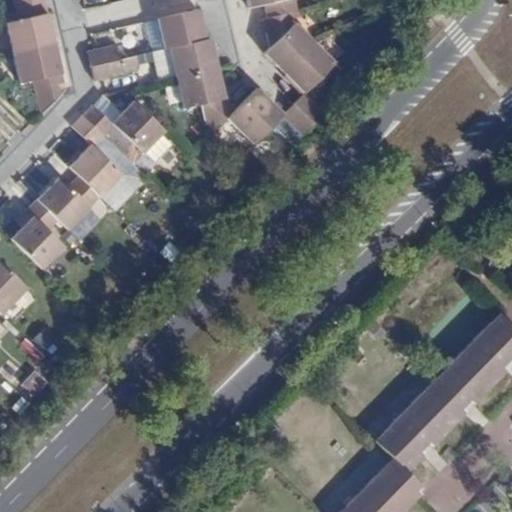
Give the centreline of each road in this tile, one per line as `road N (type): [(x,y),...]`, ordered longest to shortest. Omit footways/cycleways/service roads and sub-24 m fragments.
road 1 (secondary): [(483,0),(360,145),(3,511)]
road 2 (secondary): [(115,511),(511,117)]
road 3 (residential): [(66,26),(82,88),(0,173)]
